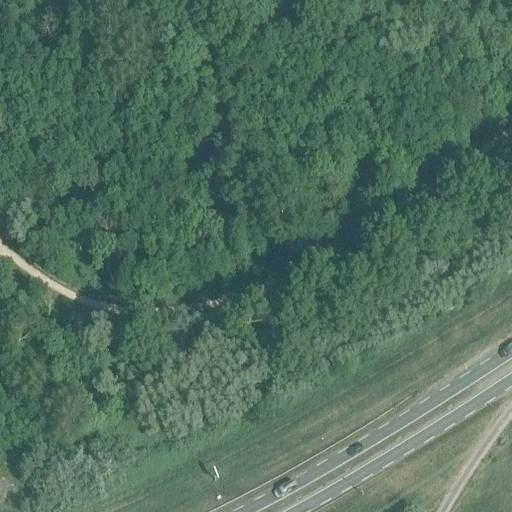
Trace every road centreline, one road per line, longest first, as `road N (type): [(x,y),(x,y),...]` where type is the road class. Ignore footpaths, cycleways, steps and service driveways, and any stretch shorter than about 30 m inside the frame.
road 1 (primary): [(511,351),(245,511)]
road 2 (primary): [(296,511),(511,379)]
